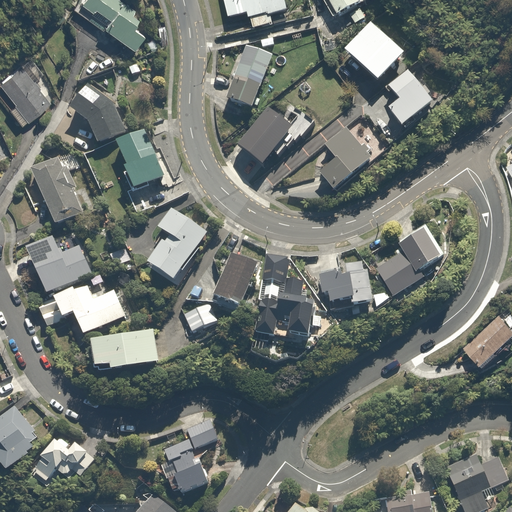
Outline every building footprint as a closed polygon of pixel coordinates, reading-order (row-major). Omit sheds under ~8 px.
[(124,0),(71,0),(70,2),(95,24),(98,20),(130,48),(151,22),(124,0)] [(287,10),(284,0),(222,0),(226,18),(246,13),(250,29),(271,24),(269,15),(287,10)] [(325,0),(335,17),(364,0),(325,0)] [(371,23),(345,51),(377,80),(403,52),(371,23)] [(165,24),(155,24),(155,43),(165,43),(165,24)] [(272,56),(246,45),(224,98),(251,109),(272,56)] [(139,60),(128,65),(132,75),(144,69),(139,60)] [(19,65),(0,81),(0,87),(12,101),(5,107),(19,123),(48,97),(19,65)] [(402,125),(411,117),(432,100),(408,70),(386,87),(396,100),(387,108),(402,125)] [(85,83),(68,106),(86,118),(94,140),(123,130),(113,103),(85,83)] [(291,127),(266,107),(235,145),(260,165),(291,127)] [(138,128),(114,139),(125,163),(121,165),(131,187),(164,172),(148,138),(144,140),(138,128)] [(156,151),(160,149),(173,178),(188,172),(168,128),(150,136),(156,151)] [(370,158),(345,128),(324,145),(333,157),(316,171),(331,190),(370,158)] [(68,171),(75,168),(68,152),(30,168),(52,224),(91,208),(78,176),(71,179),(68,171)] [(173,279),(203,228),(167,208),(156,227),(165,232),(147,264),(173,279)] [(429,227),(396,247),(401,255),(377,270),(393,297),(417,282),(412,274),(445,253),(429,227)] [(54,234),(25,247),(44,293),(93,273),(81,243),(61,252),(54,234)] [(257,264),(231,252),(211,295),(236,308),(257,264)] [(287,257),(264,254),(257,306),(260,306),(256,333),(274,336),(278,308),(289,310),(285,334),(304,336),(310,296),(301,295),(304,280),(284,277),(287,257)] [(325,275),(318,275),(319,292),(327,292),(327,301),(369,300),(368,272),(337,273),(337,268),(325,269),(325,275)] [(35,301),(37,305),(45,326),(72,315),(80,336),(127,317),(116,289),(96,297),(89,280),(35,301)] [(503,320),(499,316),(464,348),(483,369),(511,343),(511,329),(511,328),(511,326),(511,314),(511,313),(503,320)] [(88,335),(91,368),(156,362),(153,330),(88,335)] [(35,432),(15,405),(0,416),(0,468),(31,445),(26,438),(35,432)] [(188,442),(164,450),(168,462),(161,464),(165,476),(170,475),(176,494),(207,484),(197,453),(223,445),(214,418),(183,428),(188,442)] [(62,444),(57,437),(36,454),(39,457),(28,466),(40,480),(54,468),(60,476),(70,467),(75,473),(90,461),(70,437),(62,444)] [(476,457),(448,469),(464,511),(482,511),(489,509),(482,492),(508,482),(498,458),(480,465),(476,457)] [(132,511),(140,503),(115,481),(91,510),(93,511),(132,511)] [(429,511),(429,491),(385,494),(386,511),(429,511)] [(174,511),(176,511),(153,494),(138,511),(174,511)] [(329,511),(325,509),(323,511),(314,511),(296,498),(285,511),(273,511),(272,511),(329,511)]
